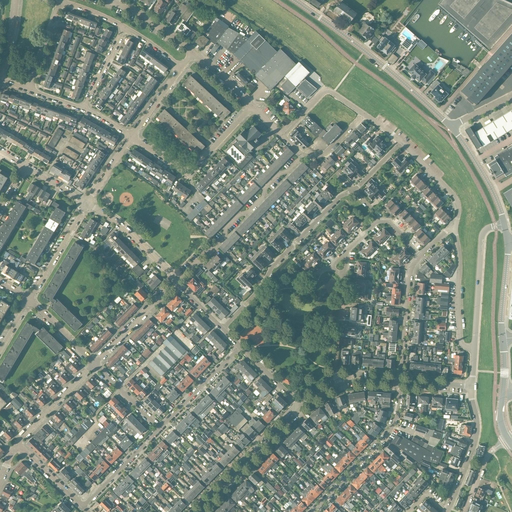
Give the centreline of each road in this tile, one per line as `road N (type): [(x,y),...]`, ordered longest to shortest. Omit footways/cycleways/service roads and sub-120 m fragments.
road 1 (residential): [(221,328),(338,196),(401,142)]
road 2 (tertiary): [(294,0),(450,126)]
road 3 (residential): [(175,281),(302,155)]
road 4 (residential): [(312,511),(390,429),(400,380)]
road 5 (residential): [(252,106),(187,174),(130,136)]
road 6 (residential): [(197,511),(301,406)]
road 7 (unclassified): [(474,348),(482,236),(503,224)]
road 8 (residential): [(446,511),(474,441),(471,386)]
road 9 (residential): [(400,380),(409,273),(421,255)]
road 10 (residential): [(474,348),(458,339),(454,229)]
